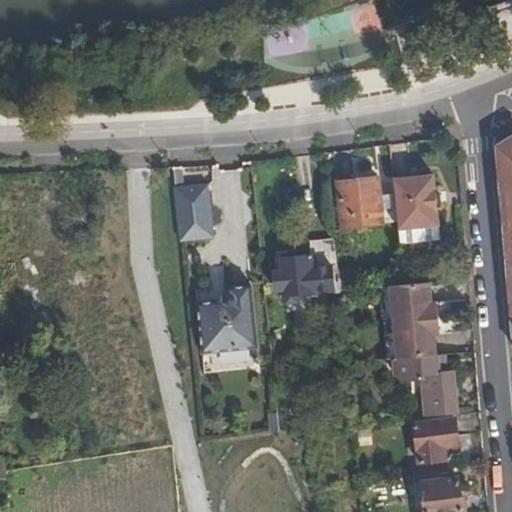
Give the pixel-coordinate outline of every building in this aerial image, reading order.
[(511,135),(495,145),(511,336),(511,135)] [(171,169),(158,170),(159,183),(173,182),(171,169)] [(340,226),(396,221),(395,207),(394,199),(378,200),(376,178),(336,182),(336,177),(326,178),(332,232),(341,231),(340,226)] [(432,181),(392,184),(394,199),(395,207),(396,221),(398,236),(438,233),(436,214),(434,200),(432,181)] [(208,184),(175,187),(181,241),(213,237),(208,184)] [(439,248),(438,233),(398,236),(399,250),(439,248)] [(330,262),(336,261),(332,235),(309,237),(310,252),(280,255),(280,268),(273,269),(276,288),(289,287),(291,299),(302,299),(302,292),(332,289),(330,262)] [(332,289),(339,288),(336,261),(330,262),(332,289)] [(203,353),(256,348),(253,312),(250,284),(227,286),(228,292),(225,293),(223,294),(221,296),(220,299),(198,302),(203,353)] [(433,303),(431,285),(403,285),(392,286),(398,357),(437,354),(435,334),(440,333),(438,303),(433,303)] [(392,286),(381,286),(386,358),(394,357),(398,357),(392,286)] [(445,373),(444,354),(437,354),(398,357),(394,357),(395,376),(400,379),(422,378),(424,400),(416,401),(418,420),(454,416),(453,409),(450,373),(445,373)] [(364,408),(352,409),(354,424),(365,423),(364,408)] [(268,413),(271,430),(278,429),(276,412),(268,413)] [(453,419),(413,423),(419,462),(439,460),(437,448),(457,445),(453,419)] [(369,428),(356,430),(358,445),(371,444),(369,428)] [(266,441),(269,511),(303,511),(300,439),(266,441)] [(224,466),(253,465),(252,448),(224,449),(224,466)] [(228,471),(228,511),(257,511),(257,470),(228,471)] [(422,480),(425,511),(462,511),(458,476),(422,480)] [(88,487),(94,511),(122,511),(115,481),(88,487)]
